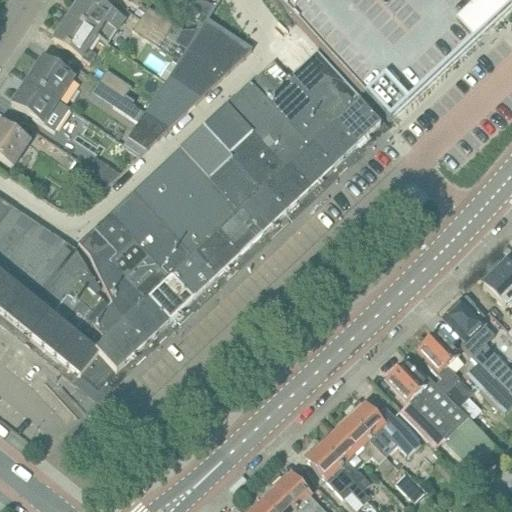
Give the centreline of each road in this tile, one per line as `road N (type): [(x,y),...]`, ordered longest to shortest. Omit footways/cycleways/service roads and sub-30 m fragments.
road 1 (tertiary): [(172,511),(511,176)]
road 2 (residential): [(0,185),(73,236),(267,54),(241,0)]
